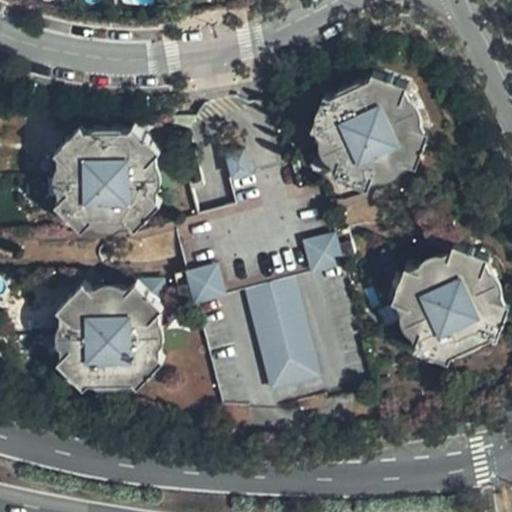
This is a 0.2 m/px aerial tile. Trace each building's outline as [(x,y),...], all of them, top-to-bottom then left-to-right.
[(335,86),(326,82),(315,112),(328,119),(340,153),(334,165),(368,180),(376,165),(393,158),(409,151),(421,156),(432,126),(420,120),(407,87),(412,73),(377,61),(375,66),(335,86)] [(90,118),(65,141),(72,149),(73,188),(63,197),(87,221),(99,210),(118,211),(131,212),(140,222),(165,197),(159,187),(158,153),(167,143),(144,119),(138,125),(100,123),(90,118)] [(250,166),(246,148),(226,154),(231,171),(250,166)] [(339,259),(329,225),(294,233),(303,267),(339,259)] [(489,259),(495,245),(463,232),(459,244),(440,253),(423,260),(413,255),(398,287),(412,293),(427,325),(420,338),(452,351),(453,343),(497,325),(504,330),(511,309),(511,296),(503,293),(489,259)] [(225,284),(218,249),(181,256),(187,292),(225,284)] [(310,369),(287,271),(240,282),(263,380),(310,369)] [(89,274),(66,298),(72,305),(74,343),(64,352),(88,379),(93,373),(134,373),(143,380),(169,355),(159,345),(160,309),(168,301),(144,275),(135,286),(125,285),(100,283),(89,274)]
